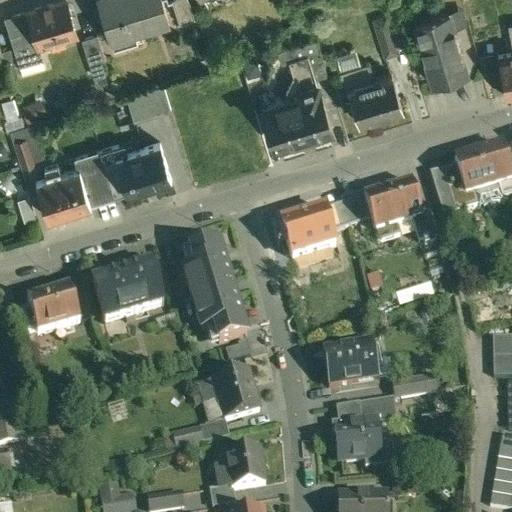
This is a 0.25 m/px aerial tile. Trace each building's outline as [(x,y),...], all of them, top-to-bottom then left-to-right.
[(27,9),(4,16),(21,71),(46,64),(40,45),(50,42),(52,48),(66,43),(64,38),(77,34),(66,0),(53,0),(27,8),(27,9)] [(162,0),(99,0),(111,39),(135,32),(134,28),(168,18),(162,0)] [(173,0),(179,20),(195,16),(189,0),(173,0)] [(448,10),(413,21),(432,82),(467,71),(448,10)] [(388,24),(386,16),(373,20),(384,55),(398,51),(396,47),(408,44),(400,20),(388,24)] [(97,33),(81,38),(89,63),(104,58),(97,33)] [(340,51),(343,66),(363,61),(359,46),(340,51)] [(320,49),(287,58),(298,95),(261,107),(267,129),(273,127),(278,143),(330,128),(315,77),(327,73),(320,49)] [(511,50),(497,53),(506,95),(511,93),(511,50)] [(369,60),(338,70),(343,86),(339,87),(345,106),(354,103),(360,120),(403,106),(391,71),(374,77),(369,60)] [(163,85),(127,95),(134,120),(171,109),(163,85)] [(40,98),(21,106),(29,122),(47,114),(40,98)] [(13,99),(2,102),(7,119),(18,116),(13,99)] [(24,126),(10,131),(22,168),(35,164),(24,126)] [(160,141),(121,153),(118,143),(100,149),(114,195),(171,178),(160,141)] [(502,148),(454,163),(456,169),(465,198),(474,196),(478,208),(479,210),(482,209),(483,211),(498,206),(498,204),(501,203),(501,201),(511,197),(511,182),(505,160),(502,148)] [(78,167),(61,173),(57,162),(44,166),(47,177),(36,180),(47,216),(114,195),(100,149),(75,157),(78,167)] [(456,169),(429,176),(442,219),(478,208),(474,196),(465,198),(456,169)] [(20,179),(11,170),(1,181),(11,190),(20,179)] [(390,192),(363,200),(370,224),(374,237),(375,236),(378,245),(399,238),(396,230),(421,222),(410,185),(409,186),(390,192)] [(389,187),(341,202),(349,230),(370,224),(363,200),(390,192),(389,187)] [(30,195),(18,199),(24,220),(36,217),(30,195)] [(341,207),(324,212),(331,235),(349,230),(341,202),(340,202),(341,207)] [(324,212),(280,226),(291,261),(293,260),(296,270),(312,265),(309,255),(335,247),(331,235),(324,212)] [(234,297),(231,285),(230,285),(218,244),(190,253),(195,269),(183,272),(201,334),(214,330),(218,346),(246,338),(234,298),(234,297)] [(162,308),(151,266),(91,282),(103,324),(162,308)] [(429,287),(396,296),(400,307),(432,297),(429,287)] [(69,290),(27,302),(29,312),(18,315),(23,334),(25,334),(35,331),(37,337),(79,325),(69,290)] [(23,334),(14,337),(20,357),(31,354),(25,334),(23,334)] [(511,339),(492,340),(493,359),(511,358),(511,339)] [(372,343),(322,351),(330,400),(353,396),(351,386),(378,381),(372,343)] [(245,344),(238,346),(238,349),(225,353),(229,364),(250,358),(245,344)] [(511,366),(511,358),(493,359),(493,367),(511,366)] [(511,366),(493,367),(493,379),(511,378),(511,366)] [(247,372),(212,382),(213,384),(198,388),(209,426),(224,421),(224,423),(259,413),(247,372)] [(435,379),(392,387),(394,400),(437,393),(435,379)] [(16,396),(0,399),(0,425),(14,423),(20,422),(16,396)] [(393,400),(357,406),(359,422),(377,421),(395,419),(393,400)] [(359,422),(343,424),(343,431),(334,432),(337,465),(362,462),(363,475),(382,473),(377,421),(359,422)] [(14,423),(0,425),(0,444),(17,442),(14,423)] [(199,431),(203,444),(229,438),(225,424),(199,431)] [(199,431),(172,437),(175,451),(203,444),(199,431)] [(511,450),(498,448),(488,506),(511,510),(511,450)] [(259,452),(225,457),(227,469),(217,470),(220,491),(230,489),(231,493),(265,487),(259,452)] [(0,476),(10,475),(6,456),(0,456),(0,476)] [(414,481),(392,482),(393,497),(415,496),(414,481)] [(138,511),(135,493),(122,496),(119,483),(100,487),(104,511),(138,511)] [(181,496),(147,501),(149,511),(160,511),(183,509),(181,496)] [(386,511),(386,497),(338,498),(338,511),(386,511)]
